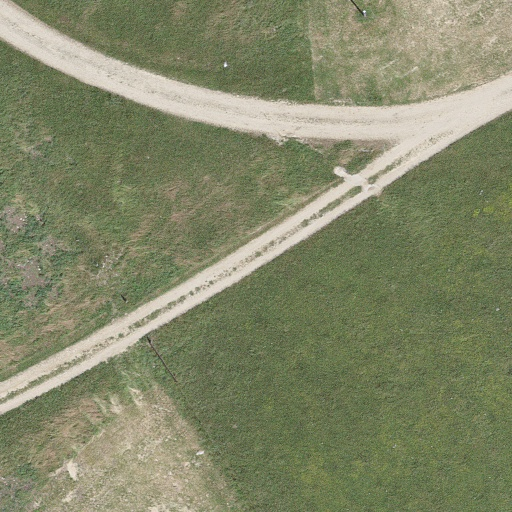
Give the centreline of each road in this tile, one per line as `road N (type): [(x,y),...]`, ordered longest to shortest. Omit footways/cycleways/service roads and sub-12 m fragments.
road 1 (track): [(463,116),(213,283),(0,401)]
road 2 (track): [(0,18),(128,83),(224,110),(354,123),(463,116)]
